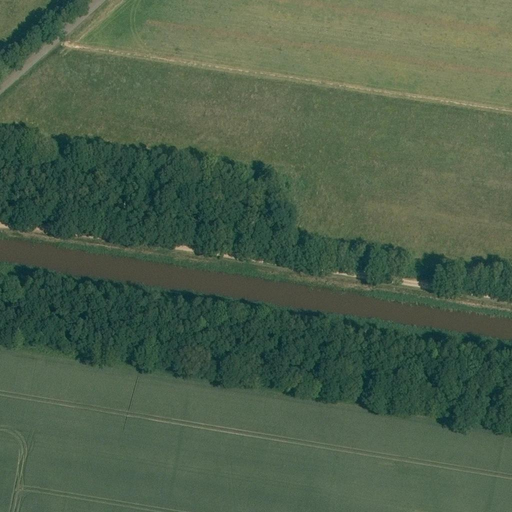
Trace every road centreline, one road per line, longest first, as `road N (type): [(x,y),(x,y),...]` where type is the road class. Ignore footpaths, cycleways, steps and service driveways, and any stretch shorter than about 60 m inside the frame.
road 1 (track): [(511,358),(0,281)]
road 2 (track): [(511,299),(0,224)]
road 3 (unclassified): [(0,85),(93,0)]
